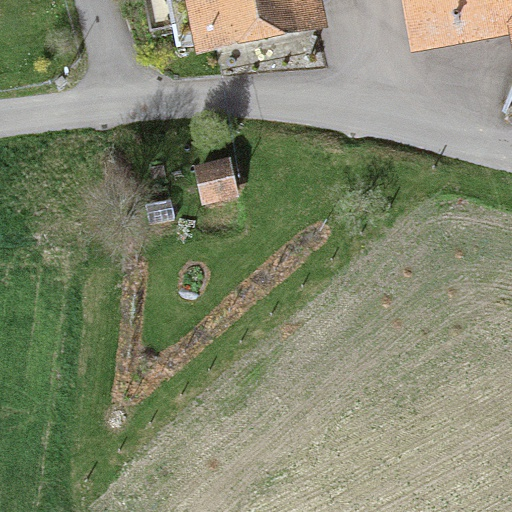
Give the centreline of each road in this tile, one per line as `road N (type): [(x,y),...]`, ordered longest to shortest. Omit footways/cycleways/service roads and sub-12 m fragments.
road 1 (unclassified): [(125,99),(339,112),(511,151)]
road 2 (unclassified): [(0,118),(125,99)]
